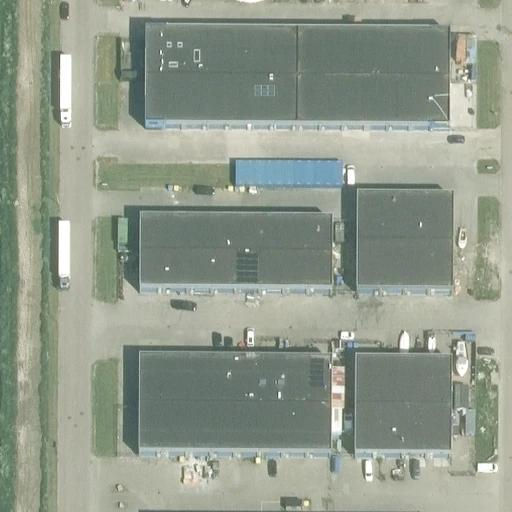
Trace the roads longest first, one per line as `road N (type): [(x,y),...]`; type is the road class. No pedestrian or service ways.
road 1 (unclassified): [(77,511),(77,0)]
road 2 (unknown): [(77,206),(319,198),(365,170)]
